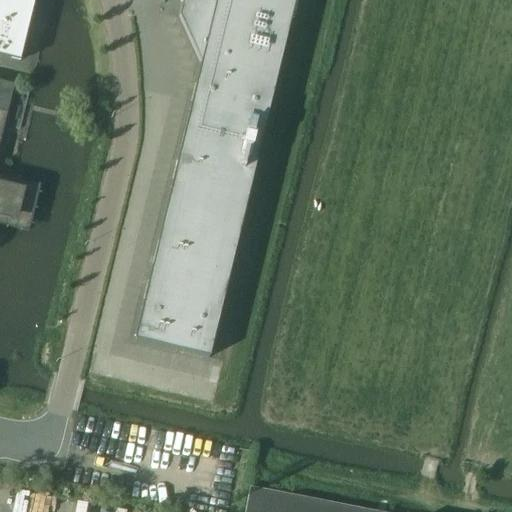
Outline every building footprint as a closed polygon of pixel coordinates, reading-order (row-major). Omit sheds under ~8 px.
[(0,0),(0,58),(19,63),(34,4),(16,0),(0,0)] [(200,65),(133,341),(208,359),(295,0),(182,0),(178,17),(200,65)] [(0,139),(13,85),(0,82),(0,139)] [(0,183),(0,218),(23,224),(31,191),(0,183)] [(371,511),(250,488),(245,511),(371,511)]
